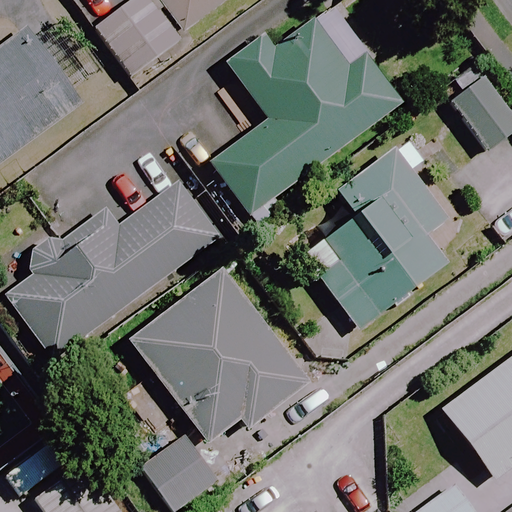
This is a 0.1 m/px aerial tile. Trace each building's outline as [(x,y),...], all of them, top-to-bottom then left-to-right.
[(178,47),(144,0),(139,0),(93,33),(128,82),(178,47)] [(154,0),(184,37),(231,0),(154,0)] [(341,73),(310,29),(273,55),(264,43),(226,70),(267,127),(209,169),(245,219),(396,110),(360,60),(341,73)] [(0,173),(84,118),(27,32),(0,50),(0,173)] [(511,137),(511,126),(479,81),(446,106),(484,158),(511,137)] [(357,226),(410,296),(444,269),(422,240),(441,224),(409,182),(424,170),(404,144),(388,155),(334,197),(357,226)] [(216,245),(173,186),(7,307),(50,366),(216,245)] [(410,296),(357,226),(299,271),(353,340),(410,296)] [(223,269),(129,339),(207,444),(241,419),(247,427),(307,382),(223,269)] [(511,471),(511,362),(440,417),(492,487),(511,471)] [(142,463),(175,511),(221,479),(187,431),(142,463)] [(136,511),(97,457),(39,498),(49,511),(136,511)] [(468,511),(452,490),(423,511),(468,511)] [(278,511),(262,491),(235,511),(278,511)]
